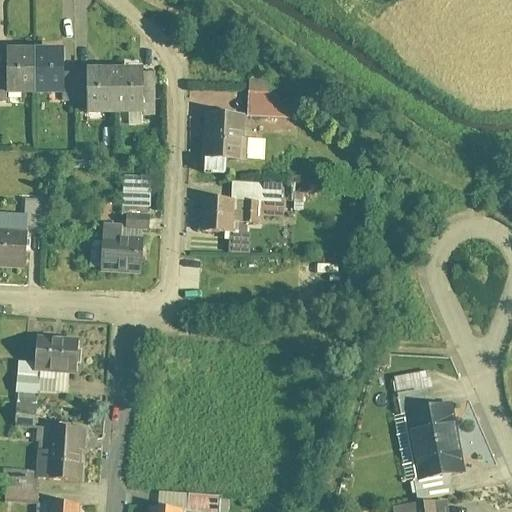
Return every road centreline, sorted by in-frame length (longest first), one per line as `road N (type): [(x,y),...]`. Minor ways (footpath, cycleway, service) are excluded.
road 1 (residential): [(124,305),(166,307),(172,80),(156,42),(116,0)]
road 2 (residential): [(486,388),(490,233),(473,219),(450,217),(424,243),(456,340)]
road 3 (residential): [(110,511),(124,305)]
road 4 (residential): [(0,298),(124,305)]
